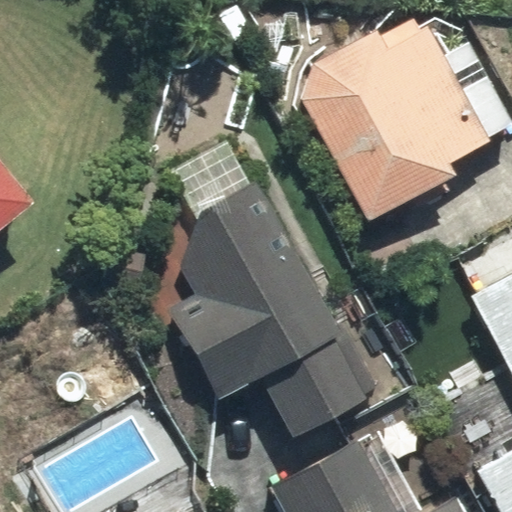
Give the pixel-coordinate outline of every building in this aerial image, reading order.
[(371,35),(284,78),(358,227),(442,185),(437,175),(511,137),(464,45),(438,58),(415,12),(371,35)] [(0,234),(23,215),(0,186),(0,234)] [(335,340),(257,190),(127,257),(208,414),(253,391),(280,445),(361,403),(329,343),(335,340)] [(511,511),(511,279),(464,306),(511,393),(511,452),(466,478),(485,511),(511,511)] [(435,511),(383,511),(345,442),(250,494),(259,511),(455,511),(451,504),(435,511)]
